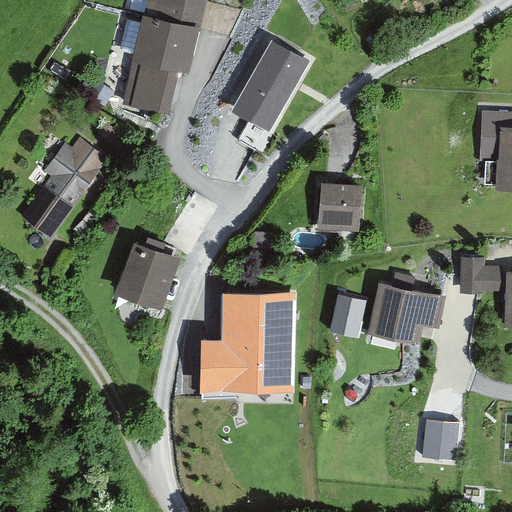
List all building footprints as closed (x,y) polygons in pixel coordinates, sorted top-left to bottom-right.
[(196,72),(210,0),(148,0),(128,101),(139,103),(147,62),(196,72)] [(233,109),(270,131),(300,80),(263,58),(233,109)] [(511,111),(483,110),(481,158),(498,159),(497,191),(511,191),(511,111)] [(24,215),(50,235),(110,158),(82,137),(73,148),(68,144),(47,172),(54,177),(24,215)] [(362,184),(320,183),(319,228),(361,229),(362,184)] [(117,297),(159,312),(179,259),(137,243),(117,297)] [(460,296),(507,293),(506,274),(506,266),(485,267),(485,256),(458,257),(460,296)] [(376,282),(365,334),(421,345),(425,323),(441,326),(447,296),(376,282)] [(200,388),(294,390),(296,290),(222,288),(222,334),(201,334),(200,388)] [(455,440),(440,438),(438,459),(453,461),(455,440)]
